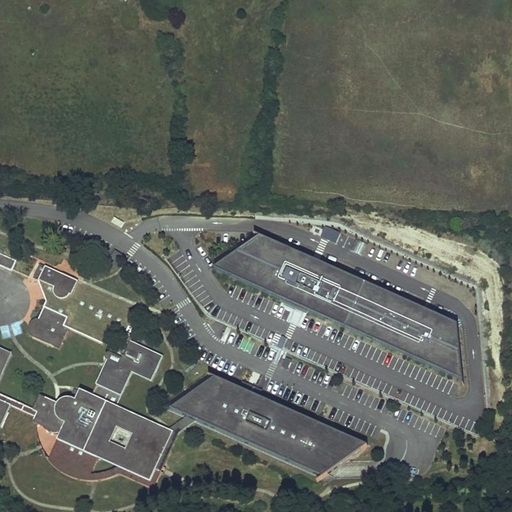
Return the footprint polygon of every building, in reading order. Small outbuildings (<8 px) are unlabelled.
[(325,227),(321,238),(336,244),(340,233),(325,227)] [(261,234),(217,267),(467,386),(460,325),(261,234)] [(363,256),(367,246),(360,243),(356,253),(363,256)] [(0,426),(2,427),(12,405),(37,416),(34,422),(37,423),(45,426),(49,431),(53,433),(59,433),(62,434),(53,455),(56,458),(63,465),(72,470),(80,473),(92,474),(100,457),(122,467),(152,480),(159,464),(173,432),(171,431),(117,407),(133,372),(152,380),(163,356),(132,343),(145,311),(59,275),(41,265),(34,279),(37,281),(48,301),(45,307),(40,320),(43,322),(41,325),(41,324),(39,323),(36,323),(32,324),(30,327),(30,330),(31,334),(32,337),(60,349),(70,329),(115,350),(113,355),(110,353),(109,354),(108,354),(107,356),(106,358),(107,360),(109,361),(93,397),(81,391),(81,392),(77,399),(77,401),(75,400),(73,399),(68,399),(65,400),(61,402),(59,404),(41,396),(35,410),(0,394),(0,381),(12,355),(0,349),(0,426)] [(332,471),(371,446),(218,379),(172,408),(188,416),(196,419),(324,476),(332,471)] [(81,392),(76,390),(73,397),(77,399),(81,392)] [(196,419),(188,416),(171,431),(173,432),(179,434),(196,419)] [(179,434),(173,432),(159,464),(165,466),(179,434)] [(165,466),(159,464),(152,480),(122,467),(100,475),(92,474),(80,473),(72,470),(63,465),(56,458),(53,455),(50,460),(62,471),(81,479),(101,480),(121,473),(155,488),(165,466)]
